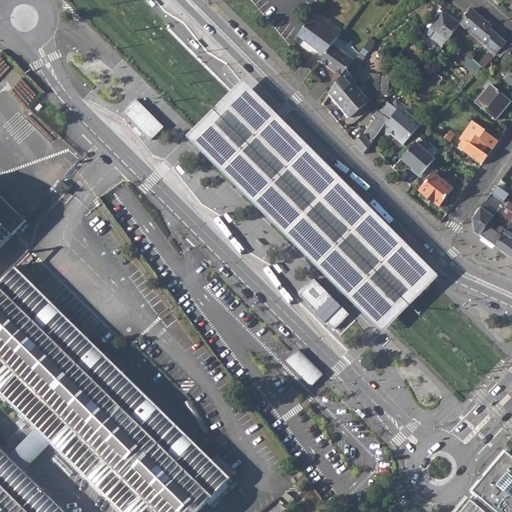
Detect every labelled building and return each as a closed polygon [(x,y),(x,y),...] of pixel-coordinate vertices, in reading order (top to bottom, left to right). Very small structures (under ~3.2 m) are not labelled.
[(458,26),(485,46),(496,56),(506,44),(489,30),(491,27),(471,9),(458,26)] [(426,35),(430,39),(434,33),(446,42),(458,26),(442,13),(426,35)] [(297,38),(325,58),(332,47),(338,39),(311,19),(297,38)] [(442,48),(446,42),(434,33),(430,39),(442,48)] [(320,64),(342,80),(352,67),(355,63),(332,47),(325,58),(320,64)] [(481,49),(471,61),(479,68),(482,71),(493,59),(481,49)] [(458,60),(474,74),(478,70),(479,68),(471,61),(464,54),(458,60)] [(359,76),(352,67),(342,80),(330,96),(350,120),(369,103),(354,86),(356,85),(353,81),(359,76)] [(511,69),(502,80),(511,89),(511,69)] [(370,95),(379,96),(379,94),(380,81),(381,76),(372,75),(370,95)] [(380,81),(379,94),(388,95),(389,82),(380,81)] [(281,118),(246,83),(233,96),(219,111),(209,120),(198,131),(191,139),(194,142),(376,325),(382,331),(387,335),(443,280),(281,118)] [(475,104),(495,121),(509,103),(489,86),(475,104)] [(151,141),(164,127),(136,99),(122,113),(151,141)] [(354,143),(364,156),(371,146),(381,132),(397,111),(387,104),(379,115),(377,114),(374,116),(372,119),(374,120),(362,136),(354,143)] [(390,136),(402,146),(420,125),(405,112),(406,110),(401,105),(397,111),(381,132),(388,138),(390,136)] [(0,167),(12,179),(19,176),(16,174),(38,153),(40,155),(42,148),(0,106),(0,167)] [(480,165),(486,156),(481,152),(486,146),(491,150),(497,141),(484,132),(484,131),(471,121),(458,139),(461,141),(456,149),(480,165)] [(143,133),(136,127),(133,129),(140,136),(143,133)] [(426,145),(418,139),(400,160),(406,165),(413,171),(412,172),(419,178),(434,159),(422,149),(426,145)] [(75,171),(77,173),(84,165),(81,163),(75,171)] [(180,164),(177,167),(183,174),(186,172),(180,164)] [(77,173),(82,177),(88,169),(84,165),(77,173)] [(82,177),(84,179),(91,171),(88,169),(82,177)] [(419,192),(438,207),(452,190),(433,175),(419,192)] [(476,231),(482,235),(499,210),(508,197),(510,194),(498,185),(491,196),(488,199),(474,219),(476,231)] [(482,235),(497,246),(511,223),(511,203),(509,201),(511,199),(508,197),(499,210),(482,235)] [(0,253),(27,226),(0,199),(0,253)] [(228,212),(225,215),(231,223),(234,220),(228,212)] [(511,223),(497,246),(511,256),(511,223)] [(275,263),(273,264),(279,272),(283,270),(277,262),(275,263)] [(15,272),(0,287),(0,393),(121,511),(199,511),(229,482),(223,478),(228,472),(215,458),(209,463),(15,272)] [(350,314),(314,279),(299,295),(316,312),(315,313),(324,323),(326,322),(334,330),(350,314)] [(298,350),(287,361),(312,386),(323,375),(298,350)] [(358,408),(355,411),(361,418),(364,415),(358,408)] [(0,511),(59,511),(0,452),(0,511)] [(511,511),(511,454),(475,494),(478,496),(473,502),(470,500),(459,511),(511,511)]
